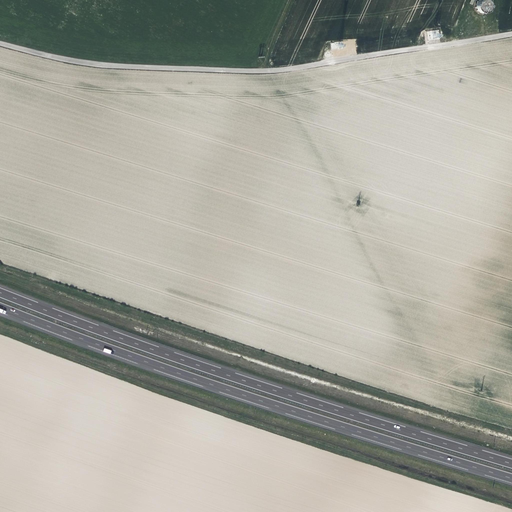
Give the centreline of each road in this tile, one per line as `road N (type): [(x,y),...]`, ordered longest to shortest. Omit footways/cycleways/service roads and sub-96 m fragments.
road 1 (motorway): [(0,306),(131,357),(511,478)]
road 2 (motorway): [(511,463),(136,344),(0,292)]
road 3 (track): [(386,53),(219,68),(127,63),(0,40)]
